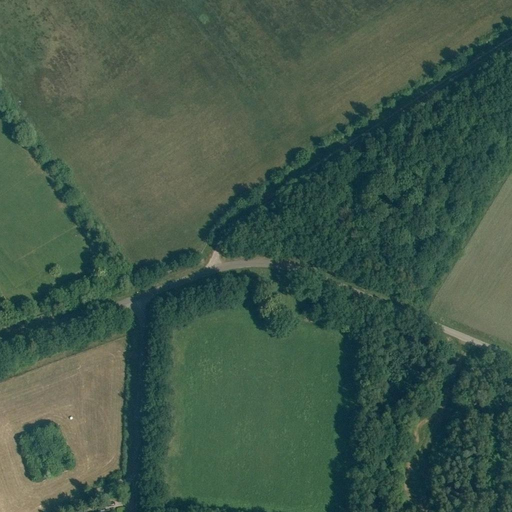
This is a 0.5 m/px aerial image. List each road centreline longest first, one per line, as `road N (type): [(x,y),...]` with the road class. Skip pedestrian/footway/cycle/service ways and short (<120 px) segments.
road 1 (unclassified): [(135,299),(214,269),(261,263),(295,269),(511,358)]
road 2 (track): [(511,40),(248,215),(225,236),(214,269)]
road 3 (unclassified): [(133,511),(142,329),(135,299)]
road 4 (unclassified): [(0,350),(135,299)]
